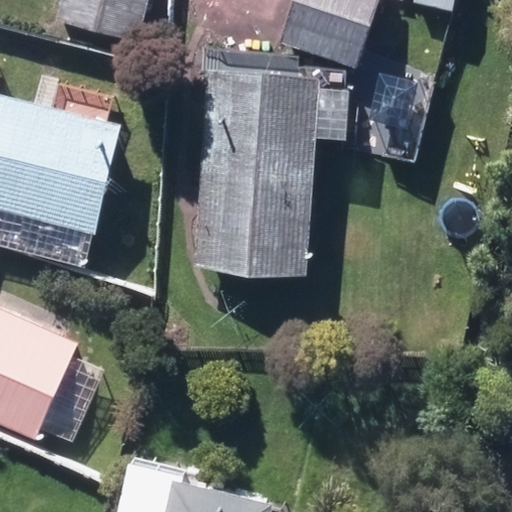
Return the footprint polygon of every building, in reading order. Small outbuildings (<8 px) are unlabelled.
[(62,0),(58,20),(139,40),(149,0),(62,0)] [(290,0),(276,43),(357,69),(379,0),(290,0)] [(197,268),(308,274),(320,77),(210,71),(197,268)] [(0,210),(22,216),(13,253),(81,267),(90,232),(96,233),(123,121),(0,92),(0,210)] [(0,421),(39,438),(78,344),(0,310),(0,421)] [(271,511),(274,498),(186,480),(187,473),(130,460),(119,511),(271,511)]
